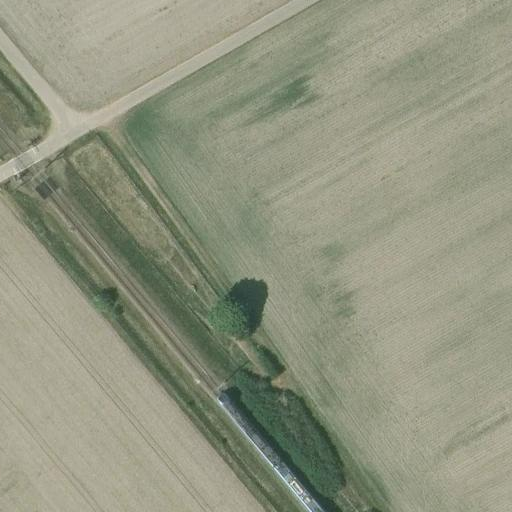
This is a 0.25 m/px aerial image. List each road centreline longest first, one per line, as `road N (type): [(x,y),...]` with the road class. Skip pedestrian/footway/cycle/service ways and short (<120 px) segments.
road 1 (track): [(100,118),(379,511)]
road 2 (unclassified): [(306,0),(74,130)]
